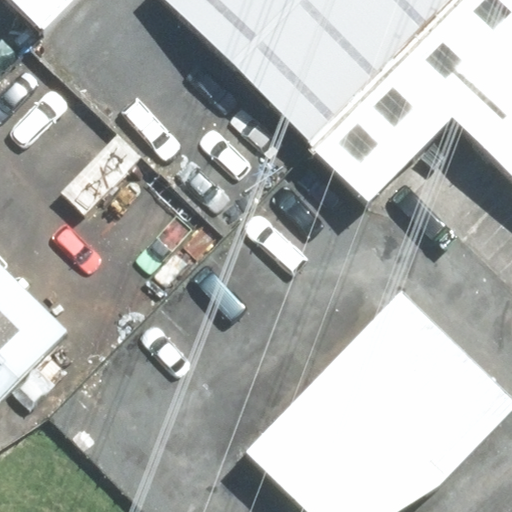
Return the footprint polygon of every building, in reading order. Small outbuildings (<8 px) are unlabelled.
[(0,0),(0,25),(28,54),(84,0),(0,0)] [(142,0),(139,4),(288,158),(452,0),(142,0)] [(511,0),(452,0),(288,158),(352,225),(441,140),(511,214),(511,0)] [(0,407),(60,350),(0,287),(0,407)] [(408,511),(509,416),(390,293),(218,458),(269,511),(408,511)]
